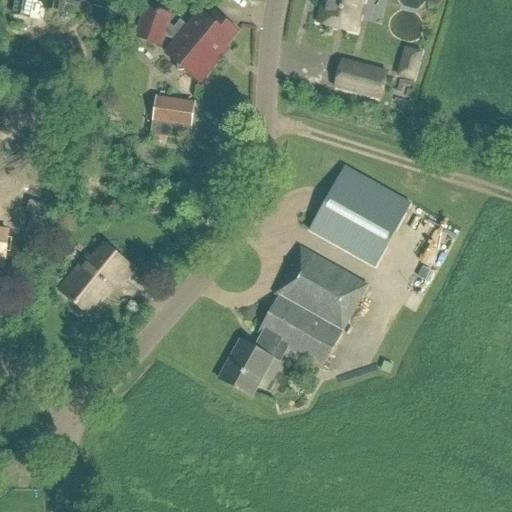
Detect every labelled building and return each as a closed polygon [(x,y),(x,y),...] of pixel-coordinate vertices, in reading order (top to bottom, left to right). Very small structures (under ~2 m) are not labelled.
[(16,0),(15,5),(13,16),(30,19),(32,8),(33,0),(46,0),(45,10),(61,12),(63,1),(81,5),(81,0),(16,0)] [(100,0),(98,7),(114,13),(118,0),(100,0)] [(335,32),(344,0),(299,0),(294,20),(335,32)] [(387,33),(397,0),(376,0),(374,8),(358,3),(345,42),(373,51),(380,31),(387,33)] [(223,48),(237,32),(216,14),(210,21),(200,14),(188,29),(179,22),(174,29),(166,26),(168,21),(167,21),(168,21),(165,16),(161,14),(155,12),(151,11),(145,13),(138,33),(141,39),(155,44),(160,41),(161,41),(162,36),(177,42),(166,55),(177,64),(178,72),(186,71),(200,83),(215,64),(218,55),(221,46),(222,47),(223,48)] [(380,100),(387,74),(342,61),(335,88),(380,100)] [(415,83),(419,69),(400,64),(396,78),(415,83)] [(278,108),(292,110),(294,84),(280,83),(278,108)] [(156,100),(151,135),(188,141),(193,105),(156,100)] [(375,269),(411,203),(346,167),(309,232),(375,269)] [(96,189),(101,178),(93,174),(88,185),(96,189)] [(144,200),(134,226),(159,236),(170,210),(144,200)] [(422,238),(432,216),(416,209),(406,231),(422,238)] [(32,215),(23,242),(37,247),(47,220),(32,215)] [(0,266),(5,267),(9,232),(0,230),(0,266)] [(419,261),(432,266),(440,242),(427,237),(419,261)] [(135,270),(106,246),(94,260),(89,257),(60,292),(87,315),(116,281),(122,286),(135,270)] [(241,341),(230,361),(240,367),(229,386),(250,398),(279,345),(323,369),(344,332),(341,331),(366,286),(299,248),(290,265),(295,268),(288,280),(283,277),(274,294),(278,297),(258,333),(262,335),(254,348),(241,341)] [(404,322),(419,328),(431,300),(417,294),(404,322)]
